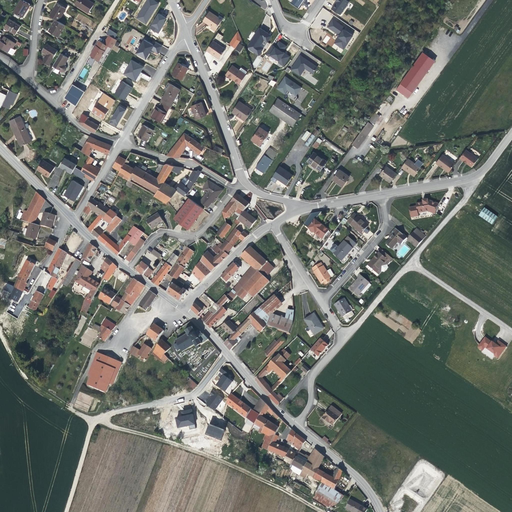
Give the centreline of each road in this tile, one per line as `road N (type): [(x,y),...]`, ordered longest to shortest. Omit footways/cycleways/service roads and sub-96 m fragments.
road 1 (track): [(322,511),(246,472),(94,419)]
road 2 (residential): [(343,334),(479,184),(478,173)]
road 3 (residential): [(244,183),(183,29)]
road 4 (residential): [(226,353),(183,399),(94,419)]
road 5 (residential): [(128,268),(157,234),(197,233),(234,188)]
road 6 (residential): [(118,144),(183,29)]
road 7 (residential): [(322,301),(382,234),(380,194)]
road 8 (residential): [(118,144),(186,161),(234,188)]
road 9 (track): [(511,331),(408,261)]
road 10 (tertiary): [(269,224),(180,308)]
